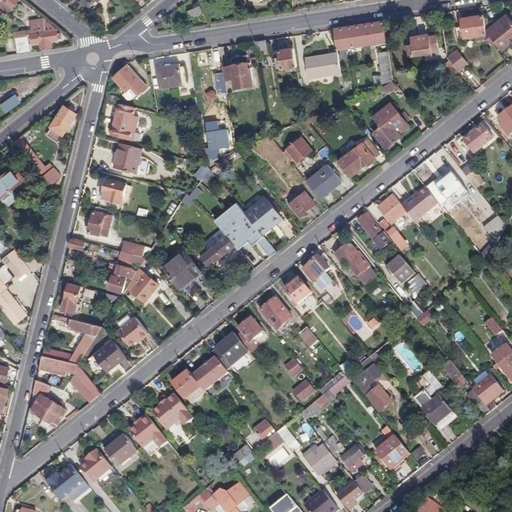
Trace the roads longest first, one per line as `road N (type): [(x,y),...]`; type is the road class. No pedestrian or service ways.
road 1 (residential): [(1,488),(511,76)]
road 2 (residential): [(98,68),(1,488)]
road 3 (residential): [(441,0),(158,44),(136,29)]
road 4 (residential): [(384,511),(511,409)]
